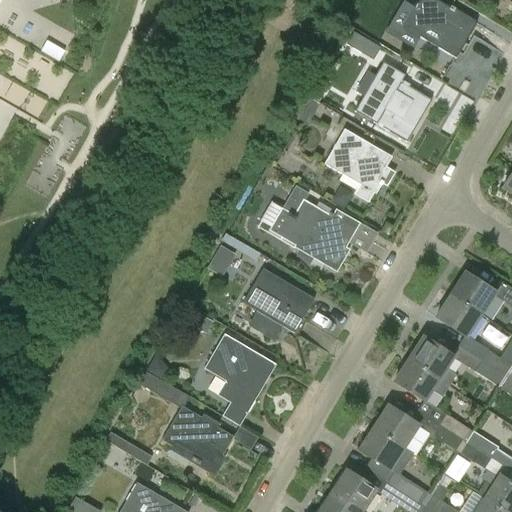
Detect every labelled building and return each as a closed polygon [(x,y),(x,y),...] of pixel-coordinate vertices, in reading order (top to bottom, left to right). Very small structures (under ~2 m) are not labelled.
[(434,0),(421,0),(405,28),(456,58),(476,24),(434,0)] [(226,15),(215,8),(195,40),(207,47),(226,15)] [(362,52),(373,58),(378,49),(353,34),(346,46),(360,54),(362,52)] [(158,100),(172,108),(204,52),(190,44),(158,100)] [(365,123),(373,127),(374,125),(406,143),(431,101),(401,85),(402,83),(401,82),(404,77),(382,65),(363,100),(355,114),(367,120),(365,123)] [(319,78),(308,96),(318,102),(329,84),(319,78)] [(319,105),(308,100),(297,121),(308,126),(319,105)] [(61,116),(31,187),(51,195),(81,124),(61,116)] [(344,132),(325,166),(376,196),(391,170),(367,157),(372,148),(344,132)] [(511,173),(502,188),(511,194),(511,173)] [(318,204),(316,208),(304,202),(308,196),(295,188),(281,211),(271,229),(269,232),(295,247),(294,249),(336,274),(349,252),(344,249),(355,231),(359,224),(335,211),(331,218),(329,216),(332,212),(318,204)] [(207,268),(208,268),(222,276),(235,254),(221,246),(220,245),(207,268)] [(264,270),(243,304),(294,334),(314,299),(264,270)] [(450,297),(480,317),(494,296),(511,307),(511,290),(502,283),(495,294),(465,274),(450,297)] [(467,338),(480,317),(450,297),(436,318),(467,338)] [(223,417),(240,427),(256,399),(254,398),(267,375),(269,377),(276,365),(225,335),(205,369),(226,381),(217,396),(231,404),(223,417)] [(422,338),(408,361),(448,387),(456,376),(446,370),(452,359),(453,358),(435,347),(428,342),(422,338)] [(488,352),(481,362),(505,378),(511,367),(488,352)] [(169,369),(161,360),(156,357),(148,372),(162,381),(169,369)] [(435,408),(448,387),(408,361),(394,382),(425,402),(425,401),(435,408)] [(504,378),(481,362),(474,373),(498,388),(504,378)] [(146,374),(140,386),(170,404),(177,392),(146,374)] [(511,397),(511,382),(508,380),(501,390),(511,397)] [(407,406),(401,415),(388,407),(374,429),(404,449),(415,456),(427,438),(440,447),(442,444),(455,453),(462,442),(439,427),(407,406)] [(199,467),(200,465),(213,472),(234,438),(182,408),(162,442),(192,460),(191,462),(199,467)] [(446,416),(439,427),(462,442),(469,432),(446,416)] [(389,471),(404,449),(374,429),(359,451),(389,471)] [(251,447),(255,438),(238,430),(234,439),(251,447)] [(474,434),(467,444),(491,460),(498,450),(474,434)] [(484,471),(491,460),(467,444),(460,455),(484,471)] [(345,471),(331,494),(358,511),(362,511),(376,491),(345,471)] [(393,473),(386,484),(419,506),(427,495),(393,473)] [(484,483),(477,495),(504,511),(511,511),(511,483),(500,476),(492,488),(484,483)] [(409,511),(415,511),(419,506),(386,484),(380,493),(409,511)] [(183,511),(137,485),(120,511),(183,511)] [(439,487),(425,507),(432,511),(454,511),(441,502),(448,493),(439,487)] [(358,511),(331,494),(318,511),(358,511)] [(504,511),(477,495),(476,495),(484,500),(476,511),(504,511)] [(84,511),(88,505),(75,498),(66,511),(84,511)]
